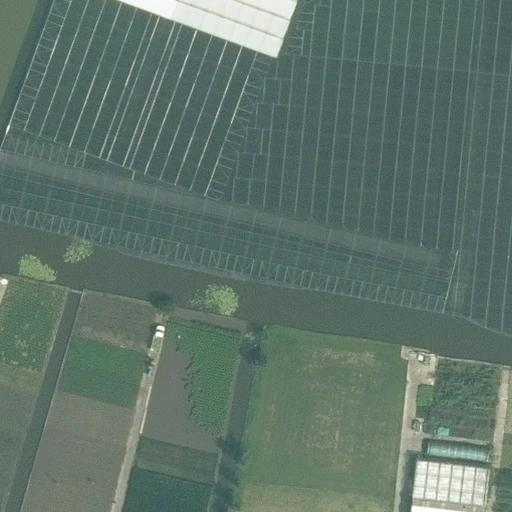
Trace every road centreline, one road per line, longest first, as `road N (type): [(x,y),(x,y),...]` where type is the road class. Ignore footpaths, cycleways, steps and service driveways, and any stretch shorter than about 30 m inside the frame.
road 1 (track): [(119,511),(164,339)]
road 2 (track): [(400,511),(410,386)]
